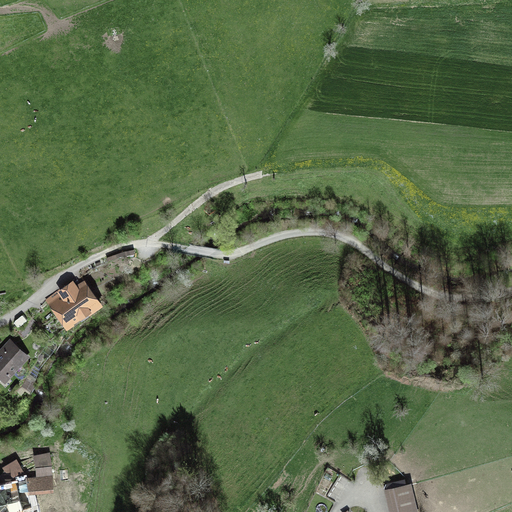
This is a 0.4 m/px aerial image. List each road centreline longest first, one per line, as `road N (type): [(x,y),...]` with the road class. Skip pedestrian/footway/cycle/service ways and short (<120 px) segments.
road 1 (track): [(511,290),(438,294),(339,235),(283,236),(236,255),(147,244)]
road 2 (unclassified): [(147,244),(114,248),(77,266),(0,322)]
road 3 (track): [(259,175),(202,197),(147,244)]
